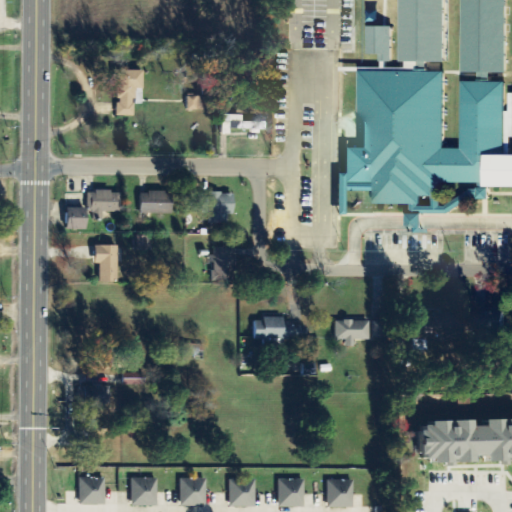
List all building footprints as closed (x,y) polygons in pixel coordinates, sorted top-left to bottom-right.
[(403,0),(403,63),(421,63),(421,72),(363,72),(363,148),(346,148),(346,184),(376,184),(376,206),(424,207),(424,199),(436,199),(436,191),(446,191),(446,184),(494,185),(494,189),(511,189),(511,157),(508,157),(509,84),(492,84),(492,74),(508,74),(508,0),(465,0),(465,71),(483,71),(483,84),(466,84),(466,152),(447,152),(448,72),(430,72),(430,64),(447,64),(447,0),(403,0)] [(370,28),(370,56),(382,56),(382,64),(394,64),(394,28),(370,28)] [(143,72),(116,71),(115,116),(134,117),(134,89),(143,89),(143,72)] [(187,111),(203,111),(203,97),(187,96),(187,111)] [(242,115),(222,115),(222,134),(230,134),(230,130),(268,129),(268,122),(242,122),(242,115)] [(67,230),(90,231),(90,213),(120,213),(120,193),(87,192),(87,209),(67,208),(67,230)] [(140,214),(172,213),(172,192),(140,193),(140,214)] [(208,225),(226,224),(226,215),(234,215),(234,193),(202,194),(202,215),(208,215),(208,225)] [(117,246),(94,247),(95,265),(98,265),(99,283),(117,283),(117,246)] [(232,248),(212,248),(213,282),(233,281),(232,248)] [(454,331),(454,314),(420,315),(420,332),(454,331)] [(483,332),(505,331),(505,314),(483,314),(483,332)] [(254,322),(254,341),(305,339),(304,326),(291,326),(291,319),(263,319),(263,321),(254,322)] [(369,340),(368,321),(335,322),(335,340),(344,340),(344,348),(354,347),(354,340),(369,340)] [(389,322),(373,322),(372,340),(389,341),(389,322)] [(146,374),(123,373),(123,386),(132,386),(132,391),(146,392),(146,374)] [(113,407),(113,386),(79,385),(78,407),(113,407)] [(511,419),(508,420),(508,418),(487,419),(488,425),(476,426),(475,419),(458,420),(459,426),(452,426),(452,420),(433,421),(433,425),(420,426),(422,454),(427,453),(428,462),(448,460),(448,462),(476,461),(476,455),(489,455),(489,461),(511,459),(511,419)] [(75,475),(87,475),(86,502),(74,502),(75,475)] [(87,475),(100,476),(99,503),(86,502),(87,475)] [(128,501),(129,477),(142,478),(141,502),(128,501)] [(177,502),(178,477),(189,478),(188,502),(177,502)] [(142,478),(153,478),(152,502),(141,502),(142,478)] [(189,478),(202,478),(201,503),(188,502),(189,478)] [(226,502),(227,478),(239,478),(238,502),(226,502)] [(239,478),(251,479),(250,503),(238,502),(239,478)] [(274,502),(275,478),(287,479),(285,503),(274,502)] [(325,478),(336,479),(335,505),(324,505),(325,478)] [(287,479),(300,479),(298,503),(285,503),(287,479)] [(336,479),(349,479),(348,506),(335,505),(336,479)]
